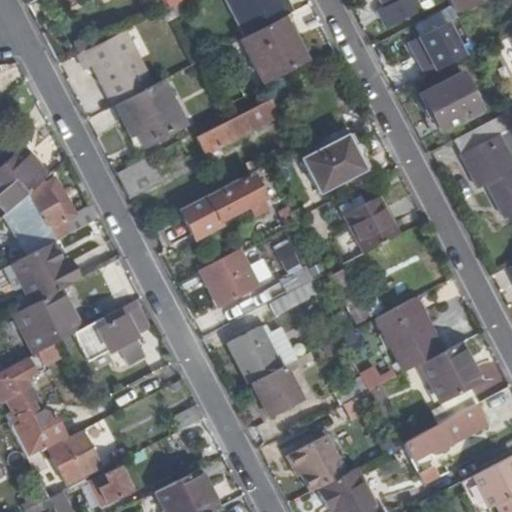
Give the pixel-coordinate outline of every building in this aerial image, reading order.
[(76,3),(74,0),(48,0),(56,13),(76,3)] [(166,0),(171,10),(172,9),(184,2),(188,0),(166,0)] [(226,0),(247,39),(284,19),(294,14),(286,0),(277,5),(274,0),(226,0)] [(373,0),(380,12),(387,7),(382,0),(373,0)] [(382,0),(387,7),(380,12),(388,28),(422,10),(416,0),(382,0)] [(479,0),(450,0),(457,12),(479,0)] [(306,63),(284,19),(247,39),(240,42),(264,85),(306,63)] [(410,43),(427,77),(465,58),(447,25),(410,43)] [(155,87),(127,32),(80,57),(88,72),(97,67),(110,93),(108,94),(115,108),(121,104),(155,87)] [(462,74),(421,95),(440,134),(480,113),(462,74)] [(185,127),(162,83),(155,87),(121,104),(144,147),(185,127)] [(280,119),(271,101),(200,139),(209,157),(280,119)] [(511,159),(509,154),(511,151),(511,118),(510,114),(455,141),(463,156),(461,157),(480,192),(491,187),(507,220),(511,217),(511,159)] [(347,140),(303,164),(320,196),(363,173),(347,140)] [(0,171),(0,205),(8,214),(17,207),(29,196),(46,180),(22,152),(0,171)] [(164,184),(151,158),(118,175),(131,201),(164,184)] [(205,200),(181,213),(194,238),(250,209),(255,220),(271,212),(255,181),(207,205),(205,200)] [(45,188),(29,196),(17,207),(35,239),(24,245),(31,256),(51,245),(99,220),(94,209),(64,225),(45,188)] [(361,200),(358,192),(336,204),(339,212),(361,200)] [(339,212),(364,259),(401,240),(380,201),(366,209),(361,200),(339,212)] [(290,212),(282,217),(287,228),(295,224),(290,212)] [(61,267),(51,245),(31,256),(12,266),(33,307),(61,292),(76,284),(66,264),(61,267)] [(259,292),(239,256),(201,275),(221,313),(259,292)] [(281,286),(288,298),(314,285),(316,284),(308,271),(281,286)] [(349,273),(334,281),(356,324),(371,318),(349,273)] [(287,316),(321,298),(314,285),(288,298),(280,303),(287,316)] [(82,331),(61,292),(33,307),(19,315),(40,353),(53,346),(55,345),(70,338),(82,331)] [(443,355),(414,301),(376,322),(405,375),(421,366),(443,355)] [(82,331),(70,338),(83,365),(114,349),(124,367),(143,358),(133,338),(149,329),(135,303),(94,325),(82,331)] [(344,315),(333,321),(342,339),(353,334),(344,315)] [(231,346),(252,387),(254,386),(286,369),(298,363),(281,329),(272,335),(267,327),(231,346)] [(23,424),(13,431),(29,460),(41,454),(51,448),(72,437),(62,421),(57,422),(53,416),(43,412),(32,390),(38,373),(48,367),(47,365),(60,359),(53,346),(40,353),(0,374),(0,405),(9,400),(23,424)] [(480,386),(459,346),(443,355),(421,366),(442,406),(480,386)] [(303,403),(286,369),(254,386),(271,419),(303,403)] [(341,391),(348,405),(371,393),(363,379),(341,391)] [(37,386),(32,390),(43,412),(50,409),(37,386)] [(348,405),(345,406),(353,422),(379,408),(371,393),(348,405)] [(169,420),(177,433),(181,430),(203,418),(197,405),(169,420)] [(488,427),(478,407),(404,445),(412,460),(436,448),(440,454),(444,453),(446,457),(454,452),(453,447),(488,427)] [(188,443),(210,430),(203,418),(181,430),(188,443)] [(105,466),(87,429),(72,437),(51,448),(71,486),(105,466)] [(303,474),(313,493),(321,489),(349,474),(328,434),(287,456),(294,469),(299,466),(303,474)] [(48,467),(41,454),(29,460),(35,473),(48,467)] [(511,511),(511,459),(475,479),(492,511),(497,508),(499,511),(511,511)] [(439,464),(420,474),(427,487),(446,477),(439,464)] [(141,493),(127,466),(103,479),(117,506),(141,493)] [(298,477),(303,474),(299,466),(294,469),(298,477)] [(212,511),(214,511),(225,505),(204,467),(157,493),(167,511),(212,511)] [(376,511),(355,471),(349,474),(321,489),(322,492),(317,494),(325,509),(330,506),(332,511),(376,511)] [(475,479),(463,485),(477,511),(489,511),(492,511),(475,479)] [(71,511),(62,495),(50,501),(54,508),(55,511),(71,511)]
